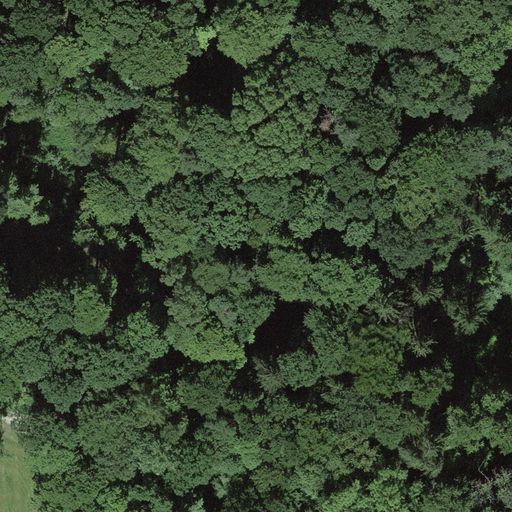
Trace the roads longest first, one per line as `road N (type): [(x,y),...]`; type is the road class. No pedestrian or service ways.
road 1 (track): [(243,0),(242,97),(225,178),(136,462)]
road 2 (track): [(154,511),(136,462),(0,405)]
